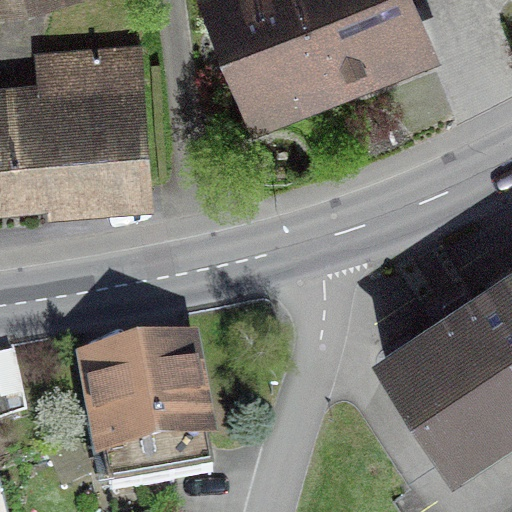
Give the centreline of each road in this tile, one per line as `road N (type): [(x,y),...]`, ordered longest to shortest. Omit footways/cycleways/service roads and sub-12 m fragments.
road 1 (secondary): [(0,306),(310,241)]
road 2 (residential): [(310,241),(326,286),(318,347),(273,511)]
road 3 (secondary): [(310,241),(511,157)]
